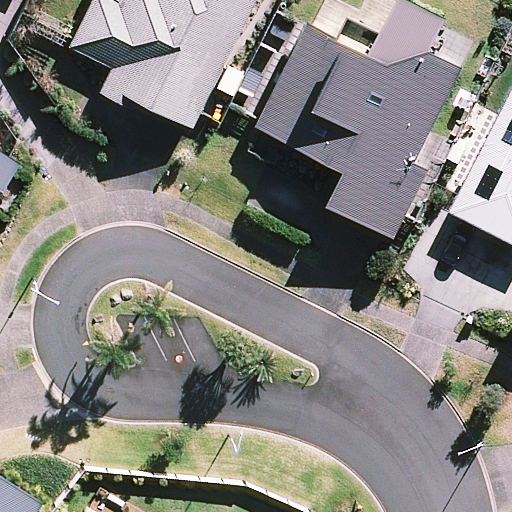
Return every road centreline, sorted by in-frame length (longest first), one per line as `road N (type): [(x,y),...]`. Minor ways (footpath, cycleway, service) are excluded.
road 1 (residential): [(98,371),(69,352),(67,286),(100,255),(126,253),(180,263),(281,308),(320,343),(343,400)]
road 2 (residential): [(343,400),(145,390),(98,371)]
road 3 (residential): [(435,511),(410,450),(343,400)]
